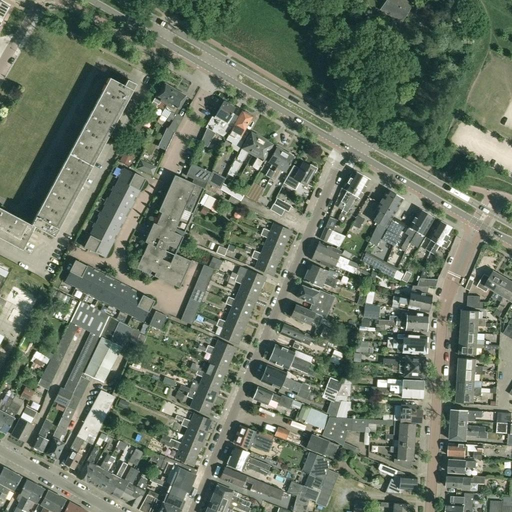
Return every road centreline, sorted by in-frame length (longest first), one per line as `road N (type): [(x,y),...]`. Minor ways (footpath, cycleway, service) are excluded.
road 1 (unclassified): [(192,511),(345,147)]
road 2 (residential): [(429,511),(440,333),(478,223)]
road 3 (residential): [(115,273),(218,74)]
road 4 (primary): [(511,225),(352,134)]
road 5 (primary): [(345,147),(478,223)]
road 6 (primary): [(90,0),(218,74)]
road 7 (primary): [(218,74),(345,147)]
road 8 (primary): [(352,134),(226,60)]
road 9 (unclassified): [(112,511),(0,451)]
road 10 (primary): [(226,60),(121,0)]
